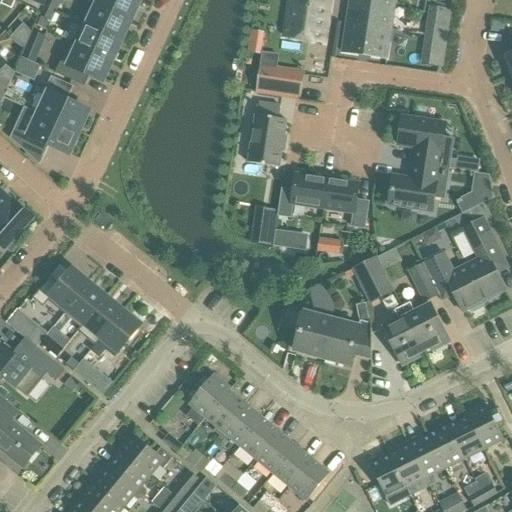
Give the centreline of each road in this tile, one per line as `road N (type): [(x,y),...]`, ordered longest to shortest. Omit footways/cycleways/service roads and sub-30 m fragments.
road 1 (residential): [(511,351),(399,406),(347,414),(291,391),(194,314)]
road 2 (residential): [(32,511),(194,314)]
road 3 (residential): [(171,0),(67,215)]
road 4 (residential): [(336,152),(349,72),(474,80)]
road 5 (residential): [(194,314),(67,215)]
